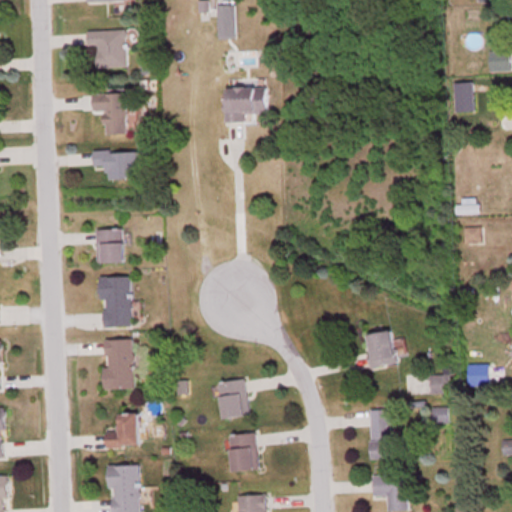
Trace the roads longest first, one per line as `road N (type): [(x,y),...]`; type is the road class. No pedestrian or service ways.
road 1 (residential): [(56,511),(35,0)]
road 2 (residential): [(318,511),(315,434),(301,381),(240,297)]
